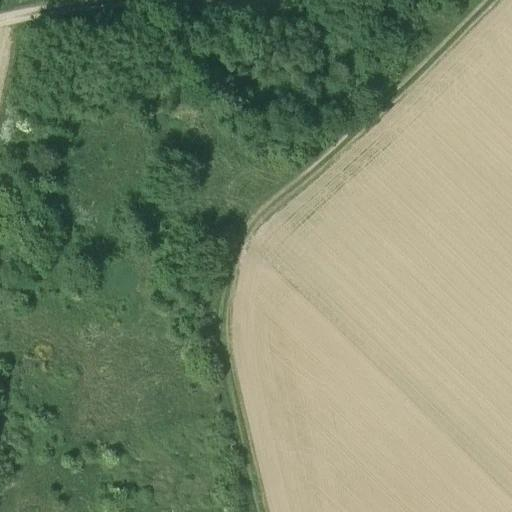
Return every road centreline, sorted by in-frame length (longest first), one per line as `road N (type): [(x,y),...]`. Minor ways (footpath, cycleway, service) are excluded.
road 1 (track): [(262,511),(221,339),(228,269),(251,230),(489,0)]
road 2 (track): [(203,0),(0,26)]
